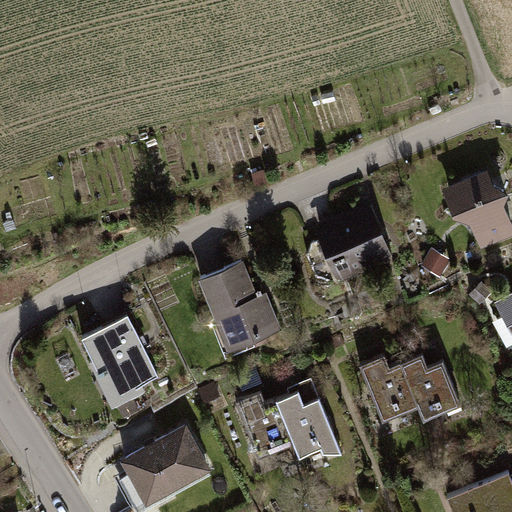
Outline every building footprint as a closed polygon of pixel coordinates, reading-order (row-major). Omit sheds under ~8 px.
[(490,166),(443,186),(456,214),(473,220),(483,245),(511,233),(511,210),(508,199),(511,188),(511,186),(501,183),(497,181),(490,166)] [(367,202),(318,221),(316,228),(337,277),(344,281),(392,259),(396,252),(374,204),(367,202)] [(433,246),(423,262),(442,273),(452,257),(433,246)] [(260,293),(245,257),(199,276),(230,348),(283,326),(268,289),(260,293)] [(511,293),(498,301),(511,326),(511,293)] [(130,312),(85,334),(96,356),(92,358),(114,404),(147,388),(143,381),(160,373),(142,336),(130,312)] [(398,347),(363,362),(386,416),(421,401),(426,413),(461,398),(445,360),(430,366),(424,352),(410,358),(404,360),(398,347)] [(268,401),(262,387),(237,396),(261,454),(297,440),(302,452),(324,443),(327,450),(344,449),(313,374),(290,383),(293,391),(288,393),(274,398),(268,401)] [(215,465),(187,419),(150,440),(123,456),(129,468),(119,474),(139,509),(215,465)] [(511,511),(511,470),(511,469),(449,494),(455,511),(511,511)]
